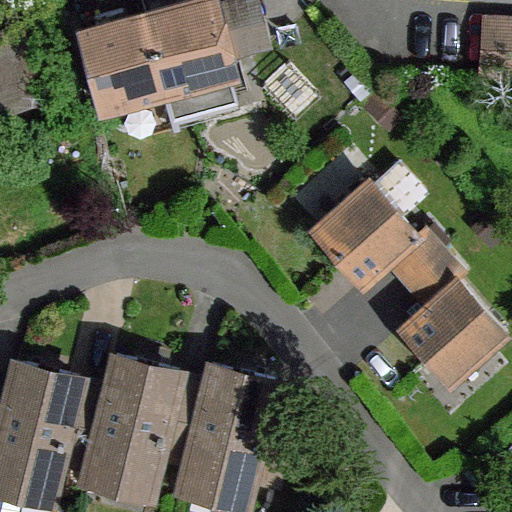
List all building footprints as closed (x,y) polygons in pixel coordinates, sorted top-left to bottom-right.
[(215,0),(212,0),(151,16),(167,77),(177,113),(242,98),(215,0)] [(167,77),(151,16),(82,34),(98,95),(167,77)] [(511,79),(511,18),(487,17),(485,78),(511,79)] [(17,29),(0,33),(0,98),(35,89),(17,29)] [(420,230),(372,178),(318,225),(347,258),(366,279),(390,259),(420,230)] [(428,223),(420,230),(390,259),(411,282),(449,246),(428,223)] [(469,269),(449,246),(411,282),(429,304),(460,277),(469,269)] [(507,331),(460,277),(429,304),(407,323),(434,355),(454,378),(507,331)] [(180,375),(182,369),(120,353),(111,388),(92,464),(91,468),(153,485),(161,451),(180,375)] [(82,381),(84,375),(19,359),(11,394),(0,439),(0,477),(27,484),(54,491),(63,457),(82,381)] [(274,398),(278,378),(217,363),(212,382),(192,459),(187,480),(249,495),(255,474),(274,398)] [(192,459),(212,382),(180,375),(161,451),(192,459)] [(92,464),(111,388),(82,381),(63,457),(92,464)] [(0,439),(11,394),(0,391),(0,439)] [(302,405),(274,398),(255,474),(284,482),(302,405)] [(21,511),(27,484),(0,477),(0,511),(21,511)]
